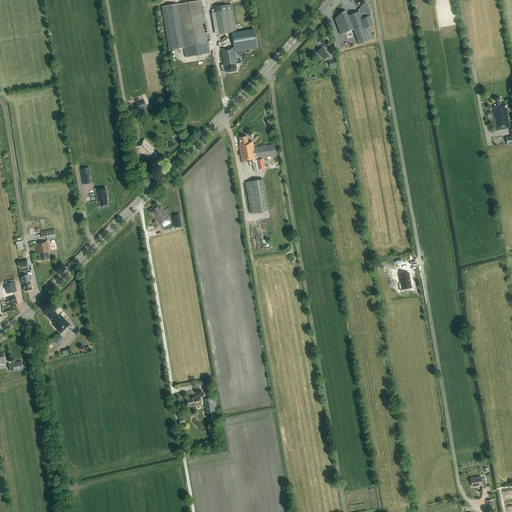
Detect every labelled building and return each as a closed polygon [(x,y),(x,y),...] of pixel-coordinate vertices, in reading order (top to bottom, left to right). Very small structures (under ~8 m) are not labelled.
[(201,0),(162,7),(169,51),(184,48),(185,57),(210,53),(201,0)] [(341,35),(354,30),(359,44),(374,39),(369,27),(373,25),(370,17),(369,9),(367,7),(368,5),(363,0),(355,0),(355,1),(357,3),(357,4),(359,6),(359,5),(360,7),(361,6),(361,7),(358,10),(358,12),(348,16),(346,12),(341,14),(335,20),(341,35)] [(236,32),(232,10),(215,12),(219,35),(236,32)] [(258,48),(255,33),(233,37),(234,47),(235,47),(236,54),(239,53),(239,51),(258,48)] [(322,47),(317,52),(317,53),(324,60),(328,55),(324,51),(327,48),(324,45),(326,43),(322,39),(319,36),(316,40),(318,42),(318,43),(322,47)] [(234,47),(221,49),(224,65),(226,65),(227,73),(237,71),(236,62),(237,62),(236,54),(235,47),(234,47)] [(330,69),(336,68),(335,60),(328,62),(330,69)] [(496,130),(510,128),(506,103),(501,104),(500,97),(493,99),(494,106),(493,107),(494,110),(493,111),(496,130)] [(141,108),(144,116),(149,114),(146,106),(147,106),(144,100),(135,104),(137,110),(141,108)] [(240,145),(239,146),(242,163),(252,161),(254,171),(266,169),(264,158),(277,155),(275,144),(254,148),(253,141),(248,142),(247,136),(239,138),(240,145)] [(136,147),(138,150),(145,157),(146,156),(149,158),(147,160),(151,165),(159,157),(155,152),(152,150),(153,149),(147,142),(144,139),(136,147)] [(82,183),(87,183),(86,175),(90,175),(88,167),(79,168),(82,183)] [(245,182),(251,213),(269,210),(264,179),(245,182)] [(98,201),(99,206),(107,205),(106,200),(105,196),(106,196),(104,186),(98,187),(99,191),(94,191),(96,201),(98,201)] [(153,213),(161,225),(169,220),(161,207),(160,207),(157,203),(153,205),(154,207),(149,210),(151,214),(153,213)] [(54,229),(40,232),(42,239),(47,238),(47,240),(56,238),(54,229)] [(49,253),(50,252),(48,241),(36,244),(38,255),(40,254),(41,261),(50,259),(49,253)] [(18,250),(21,260),(28,258),(26,248),(18,250)] [(405,278),(406,283),(412,282),(410,267),(401,269),(402,276),(403,276),(403,279),(405,278)] [(21,276),(22,283),(23,282),(25,291),(28,290),(29,291),(31,291),(31,290),(32,290),(31,287),(31,285),(31,281),(30,281),(30,279),(31,279),(31,275),(21,276)] [(14,280),(5,281),(5,283),(6,293),(16,292),(15,282),(14,282),(14,280)] [(16,304),(17,304),(15,297),(6,299),(8,307),(10,306),(11,311),(17,309),(16,304)] [(61,333),(70,324),(63,317),(61,318),(53,309),(46,316),(55,324),(53,325),(61,333)] [(53,341),(57,345),(63,338),(59,334),(53,341)] [(22,361),(8,364),(10,372),(23,369),(22,361)] [(192,407),(201,405),(199,396),(191,397),(191,398),(187,398),(188,407),(192,406),(192,407)] [(213,397),(205,398),(207,413),(215,412),(213,397)] [(482,488),(486,487),(485,478),(481,479),(481,477),(470,479),(472,487),(481,485),(482,488)]
